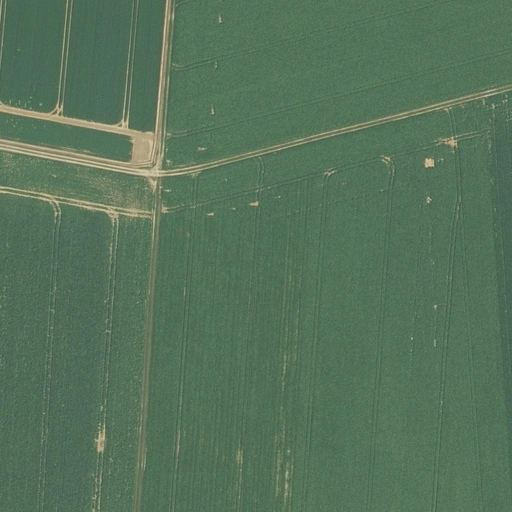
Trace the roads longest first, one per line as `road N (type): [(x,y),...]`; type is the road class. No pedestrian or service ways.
road 1 (track): [(0,146),(136,172),(179,172),(511,85)]
road 2 (track): [(173,0),(138,511)]
